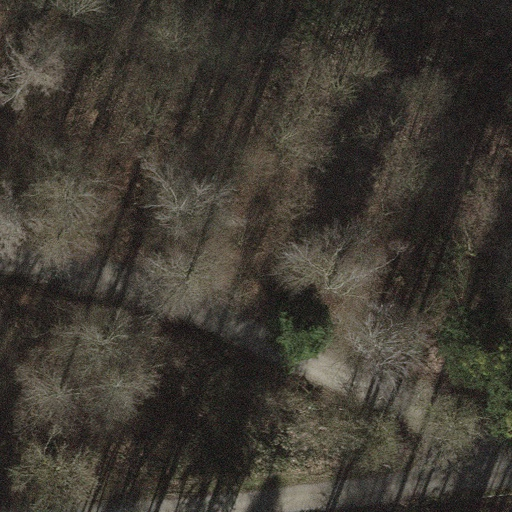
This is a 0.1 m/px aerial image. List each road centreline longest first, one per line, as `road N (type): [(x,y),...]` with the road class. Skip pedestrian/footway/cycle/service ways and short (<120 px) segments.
road 1 (track): [(0,258),(71,260),(511,452)]
road 2 (track): [(158,511),(391,491),(511,461)]
